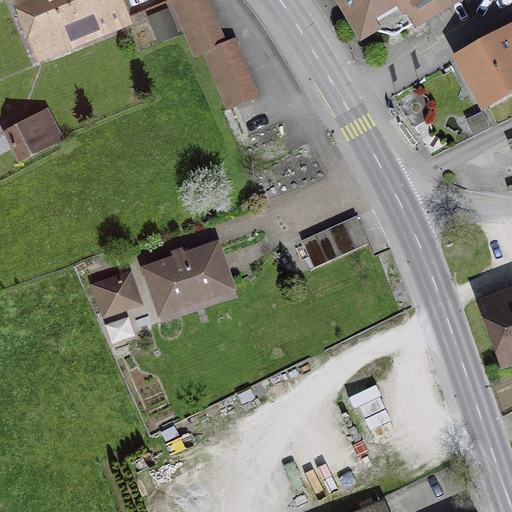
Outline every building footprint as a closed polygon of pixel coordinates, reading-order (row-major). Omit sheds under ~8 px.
[(21,0),(43,53),(83,36),(67,0),(21,0)] [(124,19),(116,0),(67,0),(83,36),(124,19)] [(233,40),(224,44),(205,0),(172,0),(196,56),(205,52),(229,109),(257,97),(233,40)] [(392,36),(453,0),(348,0),(368,32),(371,30),(392,36)] [(511,30),(461,59),(485,103),(511,88),(511,30)] [(59,141),(44,112),(5,133),(20,162),(59,141)] [(301,241),(314,268),(368,243),(356,216),(301,241)] [(164,321),(234,296),(213,239),(188,248),(190,255),(185,257),(182,250),(173,254),(175,260),(146,270),(164,321)] [(102,285),(109,303),(102,306),(105,314),(138,302),(129,275),(102,285)] [(498,357),(511,351),(511,297),(480,310),(498,357)]
